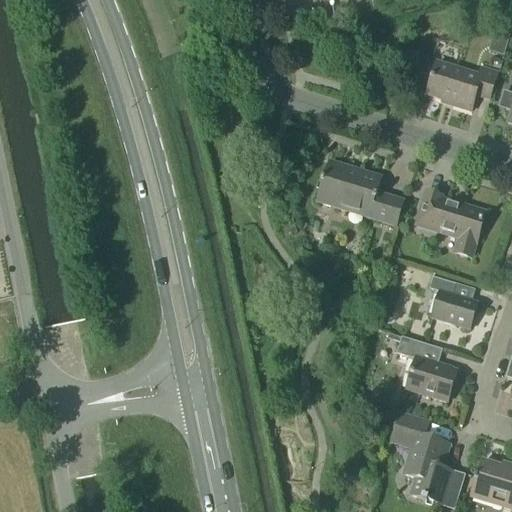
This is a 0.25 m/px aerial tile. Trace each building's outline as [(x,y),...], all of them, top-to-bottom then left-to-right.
[(476,100),(490,104),(498,76),(482,71),(479,79),(437,66),(427,99),(454,107),(453,110),(471,115),(476,100)] [(500,111),(511,114),(507,126),(511,127),(511,98),(504,96),(500,111)] [(318,206),(328,209),(349,215),(351,210),(369,215),(368,221),(396,230),(403,205),(377,197),(381,181),(330,166),(325,183),(323,183),(321,188),(323,188),(318,206)] [(423,209),(416,230),(417,230),(418,228),(447,237),(446,239),(459,243),(455,256),(472,260),(475,248),(476,248),(486,216),(462,209),(441,203),(442,200),(427,195),(423,209)] [(439,296),(432,322),(470,334),(478,307),(453,299),(456,288),(433,281),(429,293),(439,296)] [(442,353),(402,341),(397,358),(415,363),(406,393),(448,406),(457,374),(437,368),(442,353)] [(401,417),(392,446),(411,452),(403,478),(416,482),(411,499),(444,509),(453,476),(442,473),(450,449),(426,441),(431,425),(401,417)] [(476,485),(472,499),(511,511),(511,469),(511,470),(509,473),(482,465),(477,480),(475,479),(474,484),(476,485)]
